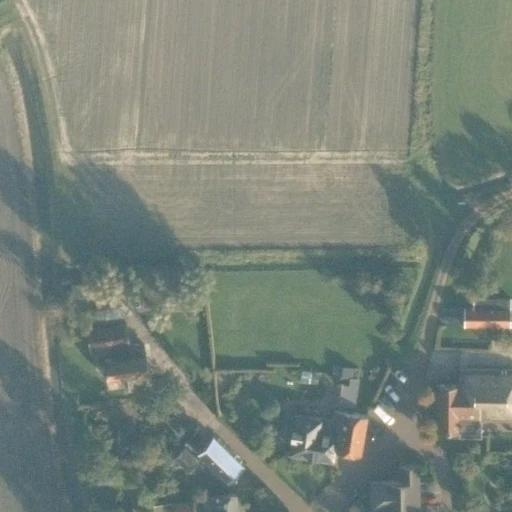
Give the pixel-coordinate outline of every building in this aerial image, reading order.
[(71,282),(71,296),(97,295),(97,281),(71,282)] [(149,284),(152,309),(170,307),(167,282),(149,284)] [(464,305),(464,325),(510,325),(510,296),(472,295),(472,305),(464,305)] [(129,387),(149,384),(147,372),(148,371),(144,343),(129,345),(126,322),(87,327),(90,350),(112,347),(113,356),(105,358),(108,377),(127,374),(129,387)] [(356,403),(362,365),(340,361),(333,399),(356,403)] [(437,430),(460,430),(460,434),(480,434),(480,418),(511,418),(511,369),(461,369),(461,383),(437,383),(437,430)] [(361,453),(367,415),(334,409),(333,419),(324,417),(324,416),(298,412),(292,450),(335,457),(337,447),(361,453)] [(197,450),(229,481),(244,466),(212,435),(197,450)] [(186,471),(199,458),(184,444),(171,457),(186,471)] [(401,479),(383,479),(370,480),(370,507),(371,507),(371,511),(401,511),(401,506),(419,505),(418,463),(400,464),(401,479)] [(239,511),(236,491),(205,495),(173,500),(174,511),(239,511)] [(154,511),(153,502),(133,505),(133,511),(154,511)]
